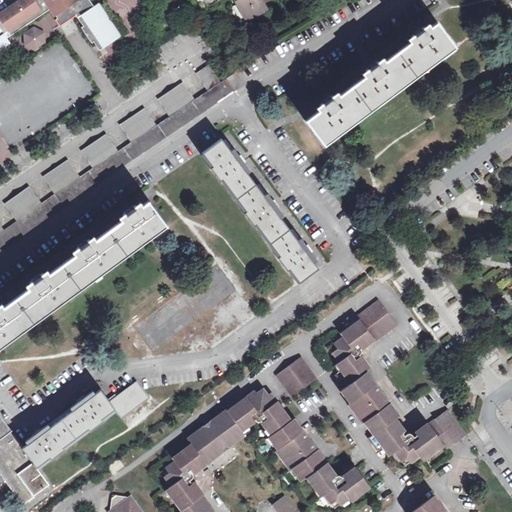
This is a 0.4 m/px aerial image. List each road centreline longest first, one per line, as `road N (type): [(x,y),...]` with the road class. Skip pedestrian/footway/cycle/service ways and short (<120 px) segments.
road 1 (unclassified): [(0,398),(15,419),(35,423),(125,368),(210,358),(344,259),(338,237),(232,100)]
road 2 (residential): [(511,131),(398,212),(390,227),(499,394)]
road 3 (residential): [(0,269),(232,100)]
road 4 (unclassified): [(0,197),(188,62)]
road 5 (residential): [(232,100),(399,0)]
